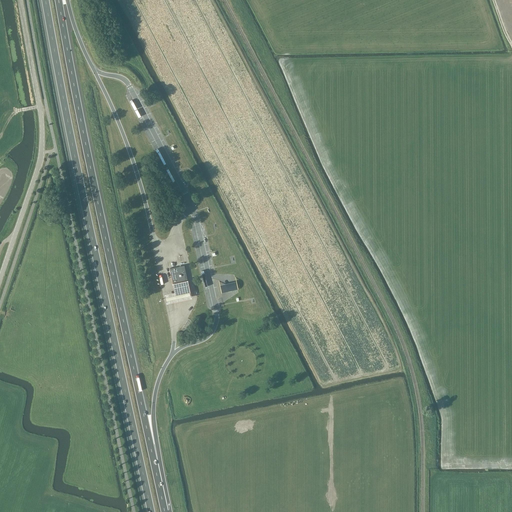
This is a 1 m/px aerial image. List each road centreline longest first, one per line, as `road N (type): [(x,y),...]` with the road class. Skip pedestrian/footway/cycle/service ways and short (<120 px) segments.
road 1 (motorway): [(166,511),(58,0)]
road 2 (motorway): [(45,0),(151,511)]
road 3 (tertiary): [(0,278),(41,141),(20,0)]
road 4 (motorway): [(168,511),(153,405),(172,353)]
